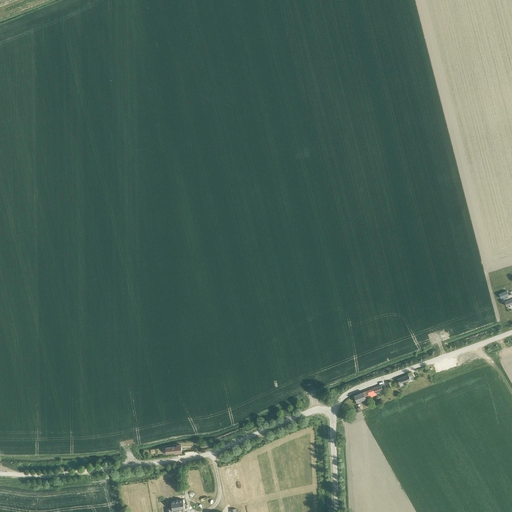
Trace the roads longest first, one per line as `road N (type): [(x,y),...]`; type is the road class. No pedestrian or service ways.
road 1 (unclassified): [(333,412),(307,411),(180,460),(0,473)]
road 2 (unclassified): [(333,412),(359,388),(511,332)]
